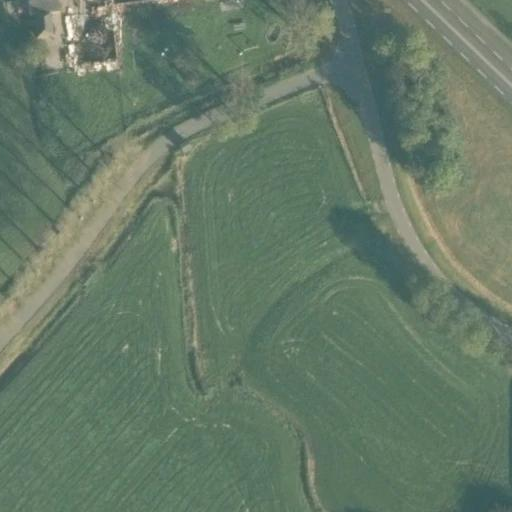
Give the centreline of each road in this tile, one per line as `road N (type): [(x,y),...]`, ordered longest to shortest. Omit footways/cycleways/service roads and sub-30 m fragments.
road 1 (unclassified): [(355,64),(191,130),(146,161),(0,343)]
road 2 (unclassified): [(511,338),(458,304),(417,256),(392,203),(355,64)]
road 3 (primary): [(511,88),(419,0)]
